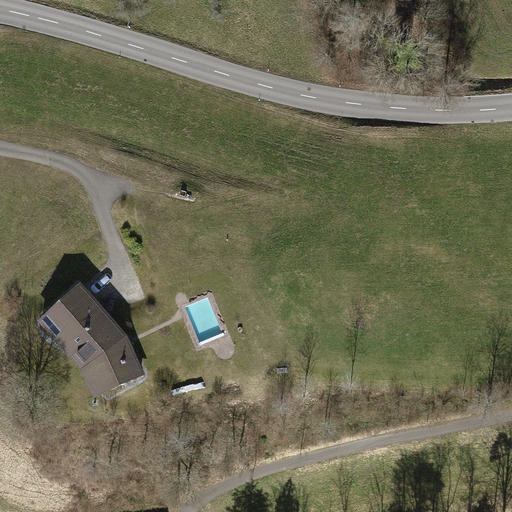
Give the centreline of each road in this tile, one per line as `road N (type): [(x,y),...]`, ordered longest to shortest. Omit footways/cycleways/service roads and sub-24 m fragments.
road 1 (tertiary): [(0,11),(300,99),(383,110),(511,108)]
road 2 (track): [(186,511),(211,491),(262,470),(511,410)]
